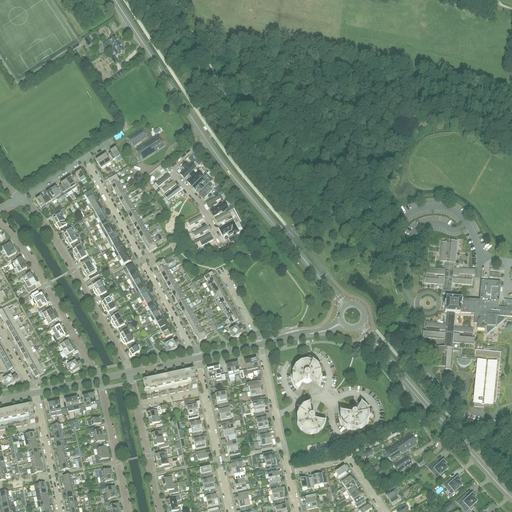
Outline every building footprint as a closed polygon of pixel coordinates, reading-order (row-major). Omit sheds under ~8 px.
[(111,49),(120,43),(115,36),(103,44),(104,45),(104,48),(104,51),(105,53),(111,49)] [(84,40),(88,46),(93,43),(89,37),(84,40)] [(125,51),(120,43),(111,49),(116,57),(125,51)] [(111,59),(115,65),(119,62),(115,56),(111,59)] [(100,59),(91,63),(96,76),(100,74),(100,73),(102,72),(103,73),(108,71),(105,66),(109,64),(107,59),(101,62),(100,59)] [(133,147),(147,137),(142,129),(127,138),(133,147)] [(142,161),(165,146),(158,135),(135,150),(142,161)] [(120,156),(116,149),(111,152),(111,153),(109,155),(109,156),(113,161),(116,159),(117,162),(122,159),(120,156)] [(106,166),(113,161),(109,156),(107,157),(106,155),(101,158),(106,166)] [(106,166),(101,158),(96,161),(101,169),(106,166)] [(205,171),(201,167),(199,170),(203,173),(205,176),(208,179),(211,182),(214,186),(217,183),(213,180),(211,177),(207,174),(208,173),(206,170),(205,171)] [(81,182),(86,179),(81,172),(76,175),(77,177),(74,178),(78,184),(79,186),(81,189),(84,187),(81,182)] [(158,188),(171,179),(168,175),(155,184),(158,188)] [(119,181),(116,176),(109,180),(111,185),(119,181)] [(153,176),(148,180),(152,185),(157,181),(153,176)] [(70,178),(66,181),(72,191),(79,186),(78,184),(74,178),(72,180),(70,178)] [(62,186),(60,188),(63,194),(65,196),(72,191),(66,181),(61,184),(62,186)] [(122,186),(119,181),(111,185),(114,190),(122,186)] [(173,189),(172,187),(174,186),(171,182),(165,186),(165,187),(161,190),(165,195),(173,189)] [(124,190),(122,186),(114,190),(117,195),(124,190)] [(198,195),(203,200),(212,191),(206,186),(198,195)] [(57,190),(56,188),(51,191),(56,198),(57,199),(57,200),(62,197),(60,195),(63,194),(60,188),(57,190)] [(177,195),(180,192),(175,188),(168,196),(174,202),(179,196),(177,195)] [(127,195),(124,190),(117,195),(119,199),(127,195)] [(56,198),(51,191),(46,194),(48,196),(45,198),(48,203),(52,201),(52,202),(57,199),(56,198)] [(94,196),(92,191),(85,195),(87,200),(94,196)] [(130,200),(127,195),(119,199),(122,204),(130,200)] [(97,201),(94,196),(87,200),(90,204),(97,201)] [(46,205),(48,203),(45,198),(42,200),(41,198),(36,201),(41,208),(42,209),(46,206),(46,205)] [(132,204),(130,200),(122,204),(124,209),(132,204)] [(92,210),(100,205),(97,201),(90,204),(88,206),(91,210),(92,210)] [(135,209),(132,204),(124,209),(127,214),(135,209)] [(224,204),(210,212),(213,217),(227,209),(224,204)] [(102,210),(100,205),(92,210),(94,214),(102,210)] [(98,218),(105,215),(102,210),(94,214),(93,215),(96,220),(98,219),(98,218)] [(64,215),(62,211),(52,216),(54,219),(53,219),(54,221),(53,221),(54,225),(55,225),(64,220),(62,217),(64,215)] [(138,215),(136,211),(128,215),(131,220),(138,215)] [(219,228),(225,225),(224,224),(232,220),(228,213),(214,219),(219,228)] [(107,219),(105,215),(98,218),(98,219),(101,223),(107,219)] [(141,220),(138,215),(131,220),(133,224),(141,220)] [(186,224),(189,230),(204,222),(201,217),(186,224)] [(101,229),(110,224),(107,219),(101,223),(98,224),(101,229)] [(66,227),(67,226),(64,220),(55,225),(55,226),(58,229),(59,228),(59,230),(60,229),(62,232),(63,231),(67,229),(66,227)] [(144,225),(141,220),(133,224),(136,229),(144,225)] [(113,229),(110,224),(101,229),(103,234),(113,229)] [(146,230),(144,225),(136,229),(139,234),(146,230)] [(74,236),(72,232),(75,231),(72,226),(67,229),(63,231),(64,234),(65,236),(64,236),(65,240),(65,241),(74,236)] [(193,233),(195,238),(208,233),(207,228),(193,233)] [(115,233),(113,229),(103,234),(106,238),(115,233)] [(149,234),(146,230),(139,234),(141,239),(149,234)] [(118,238),(115,233),(106,238),(109,243),(118,238)] [(152,239),(149,234),(141,239),(144,243),(152,239)] [(199,241),(202,247),(213,241),(210,235),(199,241)] [(81,242),(79,238),(76,239),(74,236),(65,241),(68,244),(69,244),(70,245),(72,248),(78,244),(78,245),(81,242)] [(114,246),(121,242),(118,238),(109,243),(106,245),(109,249),(111,247),(111,248),(112,247),(113,246),(114,246)] [(154,244),(152,239),(144,243),(147,248),(154,244)] [(472,278),(472,276),(474,276),(475,276),(475,270),(463,269),(459,269),(459,271),(453,270),(454,267),(454,263),(455,263),(454,263),(454,261),(454,257),(455,253),(456,253),(457,241),(451,241),(451,243),(448,243),(448,244),(446,244),(446,243),(441,242),(440,252),(440,255),(441,255),(441,262),(439,261),(439,262),(445,262),(445,269),(445,270),(445,271),(439,270),(436,270),(435,270),(435,269),(423,268),(422,274),(423,274),(425,274),(425,276),(426,276),(425,278),(424,278),(424,284),(424,283),(434,284),(437,285),(438,284),(443,284),(443,285),(443,294),(442,294),(447,295),(447,297),(447,298),(446,298),(447,298),(446,303),(445,303),(445,302),(444,302),(443,303),(444,304),(444,303),(445,303),(445,304),(445,306),(444,306),(444,307),(444,306),(443,306),(443,307),(444,307),(445,307),(446,307),(446,308),(445,311),(445,312),(446,312),(447,312),(447,313),(446,324),(446,325),(438,325),(436,324),(436,323),(427,322),(426,322),(426,328),(427,328),(427,330),(426,330),(425,332),(423,332),(423,338),(428,338),(435,339),(435,338),(438,338),(444,339),(444,340),(444,346),(444,347),(438,347),(439,347),(438,353),(438,356),(437,356),(437,357),(436,366),(441,367),(441,366),(443,366),(443,367),(445,367),(445,369),(451,370),(452,358),(451,358),(452,351),(459,351),(458,359),(458,362),(460,364),(462,366),(465,366),(468,365),(470,363),(470,360),(478,361),(474,394),(474,401),(473,404),(474,404),(474,406),(484,407),(484,405),(492,406),(492,402),(496,403),(501,353),(475,350),(475,356),(461,355),(462,349),(453,348),(452,348),(453,341),(462,341),(462,344),(474,345),(475,339),(473,338),(473,336),(472,336),(472,334),(473,334),(473,329),(462,328),(454,327),(455,313),(460,313),(462,299),(451,298),(451,293),(451,290),(452,284),(471,285),(471,286),(472,280),(471,280),(471,278),(472,278)] [(14,248),(12,245),(11,245),(10,244),(8,245),(7,242),(1,245),(3,248),(2,248),(3,249),(0,251),(2,255),(5,253),(5,254),(14,248)] [(123,247),(121,242),(114,246),(113,246),(112,247),(115,252),(116,251),(123,247)] [(83,252),(80,246),(79,247),(78,245),(78,244),(72,248),(74,250),(73,251),(74,252),(73,253),(74,256),(74,257),(83,252)] [(157,249),(154,244),(147,248),(149,253),(157,249)] [(126,252),(123,247),(116,251),(115,252),(114,252),(117,257),(119,256),(126,252)] [(16,258),(14,255),(16,254),(16,253),(17,252),(14,248),(5,254),(8,259),(6,260),(8,263),(11,261),(16,258)] [(81,264),(87,261),(90,259),(88,256),(86,257),(83,252),(74,257),(77,260),(78,260),(79,261),(80,261),(81,264)] [(121,260),(128,257),(126,252),(119,256),(117,257),(119,262),(121,260)] [(25,263),(23,259),(22,260),(21,258),(19,260),(18,257),(16,258),(11,261),(13,263),(11,264),(14,269),(16,268),(25,263)] [(131,261),(128,257),(121,260),(124,265),(131,261)] [(93,268),(91,265),(93,263),(90,259),(87,261),(81,264),(83,266),(82,267),(83,268),(82,269),(83,273),(93,268)] [(166,265),(164,260),(156,265),(159,270),(166,265)] [(27,273),(26,273),(25,270),(27,269),(26,268),(28,267),(25,263),(16,268),(19,273),(17,275),(18,277),(19,277),(27,273)] [(136,270),(133,265),(126,269),(129,273),(136,270)] [(169,270),(166,265),(159,270),(161,274),(169,270)] [(99,275),(98,272),(95,273),(93,268),(83,273),(83,274),(86,276),(87,276),(88,277),(89,277),(90,280),(99,275)] [(138,274),(136,270),(129,273),(131,278),(138,274)] [(172,275),(169,270),(161,274),(164,279),(172,275)] [(35,278),(32,274),(31,275),(31,274),(28,275),(27,272),(26,273),(27,273),(19,277),(21,280),(23,279),(25,284),(35,278)] [(215,277),(212,273),(204,277),(207,282),(215,277)] [(132,284),(141,279),(138,274),(131,278),(129,279),(132,284)] [(174,279),(172,275),(164,279),(167,284),(174,279)] [(208,288),(217,282),(215,277),(207,282),(205,283),(208,288)] [(511,304),(506,304),(505,308),(498,307),(500,282),(488,281),(488,277),(482,277),(482,280),(481,280),(479,301),(462,299),(460,313),(471,314),(471,315),(474,315),(474,323),(477,324),(477,328),(484,329),(485,329),(485,327),(486,327),(487,334),(495,327),(497,328),(497,326),(505,319),(498,317),(498,316),(511,316),(511,304)] [(28,294),(36,289),(34,285),(36,284),(36,283),(37,282),(35,278),(25,284),(23,285),(28,294)] [(103,287),(101,283),(104,281),(102,278),(92,283),(94,286),(93,286),(94,288),(93,288),(94,292),(94,293),(103,287)] [(144,284),(141,279),(132,284),(134,289),(144,284)] [(177,284),(174,279),(167,284),(169,288),(177,284)] [(210,292),(212,291),(220,287),(217,282),(208,288),(210,292)] [(146,288),(144,284),(134,289),(137,293),(146,288)] [(180,289),(177,284),(169,288),(172,293),(180,289)] [(101,299),(111,294),(109,291),(108,291),(105,286),(103,287),(94,293),(97,296),(98,296),(99,297),(100,297),(101,299)] [(223,292),(220,287),(212,291),(215,296),(223,292)] [(140,298),(149,293),(146,288),(137,293),(139,298),(140,298)] [(182,294),(180,289),(172,293),(174,298),(182,294)] [(37,304),(46,299),(44,295),(43,295),(42,294),(40,295),(38,292),(29,297),(31,301),(32,300),(35,305),(37,304)] [(225,296),(223,292),(215,296),(217,301),(225,296)] [(144,301),(151,298),(149,293),(140,298),(142,303),(144,301)] [(113,304),(109,298),(113,296),(111,294),(101,299),(103,302),(102,303),(103,304),(102,304),(103,308),(103,309),(113,304)] [(185,298),(182,294),(174,298),(177,303),(185,298)] [(228,301),(225,296),(217,301),(215,302),(218,307),(228,301)] [(154,302),(151,298),(144,301),(147,306),(154,302)] [(47,308),(46,306),(48,305),(47,303),(48,303),(46,299),(37,304),(40,309),(38,310),(39,313),(42,312),(47,308)] [(188,305),(186,300),(178,304),(181,309),(188,305)] [(221,311),(223,310),(230,306),(228,301),(218,307),(221,311)] [(115,302),(113,304),(103,309),(104,309),(106,312),(107,312),(108,313),(109,313),(110,316),(116,312),(119,310),(115,302)] [(157,307),(154,302),(147,306),(150,311),(157,307)] [(183,314),(191,309),(193,308),(190,303),(188,305),(181,309),(183,314)] [(233,310),(230,306),(223,310),(225,315),(233,310)] [(0,314),(2,317),(14,310),(13,309),(10,310),(7,307),(0,310),(0,314)] [(159,312),(157,307),(150,311),(152,315),(159,312)] [(55,314),(53,310),(51,311),(51,310),(49,311),(47,308),(42,312),(43,314),(46,320),(55,314)] [(14,318),(12,314),(17,311),(16,309),(14,310),(2,317),(5,323),(14,318)] [(194,314),(191,309),(183,314),(186,318),(194,314)] [(236,315),(233,310),(225,315),(228,319),(236,315)] [(122,320),(118,314),(117,315),(116,312),(110,316),(112,318),(111,319),(112,320),(111,321),(112,325),(122,320)] [(155,320),(162,316),(159,312),(152,315),(150,317),(153,321),(155,320)] [(56,324),(55,321),(57,320),(56,319),(57,318),(55,314),(46,320),(49,325),(50,327),(56,324)] [(196,319),(194,314),(186,318),(189,323),(196,319)] [(236,315),(228,319),(225,321),(228,326),(238,320),(236,315)] [(164,321),(162,316),(155,320),(157,325),(164,321)] [(8,328),(20,321),(19,320),(16,321),(14,318),(5,323),(8,328)] [(199,323),(196,319),(189,323),(191,328),(199,323)] [(125,329),(127,327),(126,325),(125,325),(122,320),(112,325),(113,325),(115,328),(116,328),(117,329),(118,329),(119,332),(125,329)] [(20,329),(18,325),(21,323),(20,321),(8,328),(11,334),(20,329)] [(167,326),(164,321),(157,325),(160,329),(167,326)] [(239,332),(243,330),(242,328),(238,329),(237,327),(232,329),(231,327),(236,325),(234,322),(225,328),(229,331),(231,335),(231,336),(234,339),(235,338),(241,335),(239,332)] [(202,328),(199,323),(191,328),(194,332),(202,328)] [(64,330),(61,326),(60,327),(60,326),(57,327),(56,324),(50,327),(52,330),(54,335),(64,330)] [(170,330),(167,326),(160,329),(163,334),(170,330)] [(128,330),(127,327),(125,329),(119,332),(121,334),(120,335),(121,336),(120,337),(121,341),(131,336),(128,330)] [(204,333),(202,328),(194,332),(197,337),(204,333)] [(14,339),(26,332),(25,330),(22,332),(20,329),(11,334),(14,339)] [(65,340),(63,337),(65,336),(65,335),(66,334),(64,330),(54,335),(52,336),(57,344),(65,340)] [(172,335),(170,330),(163,334),(165,339),(170,336),(172,335)] [(26,340),(24,336),(27,334),(26,332),(14,339),(17,345),(26,340)] [(207,338),(204,333),(197,337),(199,342),(207,338)] [(132,342),(134,342),(131,336),(121,341),(122,342),(124,345),(125,344),(126,346),(127,345),(128,348),(134,345),(132,342)] [(168,343),(167,341),(172,339),(170,336),(165,339),(160,342),(165,345),(167,349),(167,350),(170,353),(171,352),(177,348),(176,345),(179,344),(178,341),(174,343),(173,341),(168,343)] [(20,350),(34,342),(33,340),(28,343),(26,340),(17,345),(20,350)] [(72,346),(70,342),(69,343),(68,341),(66,342),(65,340),(57,344),(59,348),(61,347),(63,351),(72,346)] [(32,351),(30,347),(36,344),(35,342),(34,342),(20,350),(23,356),(32,351)] [(140,352),(137,347),(140,345),(138,342),(134,345),(128,348),(130,351),(129,351),(130,352),(129,353),(130,357),(135,356),(135,355),(140,352)] [(74,356),(72,353),(74,352),(73,350),(75,350),(72,346),(63,351),(66,356),(67,356),(68,359),(74,356)] [(26,361),(39,354),(38,352),(34,354),(32,351),(23,356),(26,361)] [(38,362),(36,358),(40,356),(39,354),(26,361),(29,367),(38,362)] [(78,367),(81,365),(80,362),(77,364),(75,362),(71,364),(69,362),(74,360),(73,357),(63,363),(67,366),(69,370),(69,371),(73,374),(73,373),(79,370),(78,367)] [(0,368),(9,363),(6,358),(0,361),(0,368)] [(258,367),(256,360),(251,361),(253,372),(260,371),(259,367),(258,367)] [(253,372),(251,361),(245,362),(246,370),(243,370),(244,377),(248,376),(248,375),(253,373),(253,372)] [(32,372),(45,365),(44,363),(40,365),(38,362),(29,367),(32,372)] [(321,380),(321,373),(318,368),(313,364),(307,362),(301,364),(295,367),(293,373),(292,379),(295,385),(298,389),(299,389),(298,389),(303,383),(304,384),(305,384),(306,384),(307,384),(308,384),(309,384),(310,383),(311,383),(312,382),(312,381),(318,386),(319,386),(321,380)] [(8,371),(13,369),(9,363),(0,368),(0,370),(1,370),(3,374),(8,371)] [(235,377),(232,365),(231,365),(231,364),(226,365),(228,374),(224,374),(226,381),(229,380),(229,379),(235,378),(235,377)] [(239,371),(238,364),(232,365),(235,377),(240,376),(241,379),(245,378),(244,377),(243,370),(239,371)] [(45,373),(42,369),(46,367),(45,365),(32,372),(36,378),(45,373)] [(222,380),(222,381),(226,381),(224,374),(221,375),(219,368),(213,369),(216,379),(216,381),(222,380)] [(197,388),(193,371),(193,370),(143,381),(146,390),(150,389),(150,391),(191,382),(192,389),(197,388)] [(15,383),(14,380),(17,379),(16,376),(12,378),(11,376),(5,379),(4,377),(10,373),(8,371),(3,374),(1,375),(5,384),(5,385),(8,387),(9,387),(15,383)] [(260,390),(259,385),(258,385),(257,382),(255,382),(247,384),(248,387),(249,387),(250,392),(260,390)] [(227,397),(226,392),(227,392),(226,388),(218,390),(216,391),(216,394),(215,394),(216,399),(227,397)] [(260,395),(262,395),(260,390),(250,392),(251,397),(250,397),(251,401),(261,398),(260,395)] [(91,406),(89,396),(88,396),(87,395),(83,396),(85,405),(82,405),(83,411),(86,411),(86,409),(91,408),(91,406)] [(96,402),(94,395),(89,396),(91,406),(96,404),(97,408),(101,407),(100,401),(96,402)] [(230,405),(229,402),(228,402),(227,397),(216,399),(217,405),(219,404),(219,407),(230,405)] [(264,406),(263,401),(262,401),(261,398),(251,401),(251,404),(253,404),(254,408),(264,406)] [(79,406),(77,399),(71,400),(74,412),(80,411),(80,414),(83,413),(83,411),(82,405),(79,406)] [(74,412),(71,400),(66,401),(67,408),(64,409),(66,415),(69,415),(68,413),(74,412)] [(56,413),(54,404),(53,404),(53,402),(48,403),(50,412),(46,413),(48,421),(52,420),(51,417),(56,415),(56,413)] [(61,410),(60,402),(54,404),(56,413),(56,415),(57,416),(62,415),(62,416),(66,415),(64,409),(61,410)] [(198,410),(197,405),(196,405),(195,402),(190,403),(185,404),(185,407),(186,407),(188,412),(198,410)] [(369,420),(369,414),(366,408),(362,404),(357,402),(356,402),(357,402),(355,409),(354,409),(353,409),(352,410),(351,410),(350,410),(350,411),(349,411),(349,412),(348,412),(348,413),(348,414),(347,414),(347,415),(340,414),(340,413),(340,420),(343,426),(348,430),(354,431),(361,430),(366,426),(369,420)] [(35,422),(31,405),(0,411),(0,423),(29,417),(30,423),(35,422)] [(230,414),(229,409),(230,408),(230,405),(219,407),(220,410),(219,411),(220,416),(230,414)] [(326,423),(326,418),(325,418),(326,418),(318,419),(318,418),(318,417),(317,416),(317,415),(316,415),(316,414),(315,414),(314,413),(313,413),(312,413),(311,412),(310,406),(310,405),(303,408),(299,412),(297,418),(297,424),(300,430),(306,434),(312,435),(318,433),(324,428),(326,423)] [(264,412),(265,411),(264,406),(254,408),(255,413),(253,414),(254,417),(265,415),(264,412)] [(158,413),(159,413),(158,408),(152,409),(152,412),(147,413),(148,416),(149,419),(159,417),(158,413)] [(198,415),(199,415),(198,410),(188,412),(189,417),(187,417),(188,420),(199,418),(198,415)] [(233,421),(232,418),(231,418),(230,414),(220,416),(221,421),(222,421),(223,424),(233,421)] [(268,423),(266,418),(265,418),(265,415),(254,417),(255,420),(256,420),(257,425),(268,423)] [(163,426),(162,420),(159,421),(159,417),(149,419),(150,423),(149,423),(150,426),(155,424),(156,427),(163,426)] [(95,425),(101,424),(100,418),(101,418),(87,421),(88,427),(86,427),(87,430),(89,430),(95,428),(95,425)] [(201,426),(200,421),(199,421),(199,418),(188,420),(189,424),(190,424),(191,428),(201,426)] [(234,430),(233,425),(234,425),(233,421),(223,424),(223,427),(222,427),(223,432),(234,430)] [(267,428),(269,428),(268,423),(257,425),(258,430),(257,430),(258,433),(268,431),(267,428)] [(201,432),(203,431),(201,426),(191,428),(192,433),(191,434),(192,437),(202,435),(201,432)] [(104,436),(103,430),(96,431),(95,428),(89,430),(90,433),(93,432),(94,438),(105,436),(104,435),(104,436)] [(162,434),(166,434),(165,428),(156,430),(157,433),(152,434),(152,437),(153,440),(163,438),(162,434)] [(237,438),(236,435),(235,435),(234,430),(223,432),(224,437),(226,437),(226,440),(237,438)] [(271,439),(270,434),(269,434),(268,431),(258,433),(258,437),(260,436),(261,441),(271,439)] [(35,436),(35,435),(34,433),(24,435),(25,441),(35,439),(34,436),(35,436)] [(413,464),(407,455),(404,457),(402,454),(418,444),(411,433),(387,448),(384,444),(381,446),(386,454),(385,455),(387,458),(388,457),(391,461),(394,459),(396,462),(393,464),(398,473),(413,464)] [(205,443),(204,437),(203,438),(202,435),(192,437),(192,440),(194,440),(195,445),(205,443)] [(99,446),(98,443),(105,441),(104,436),(105,436),(94,438),(95,443),(92,444),(93,447),(99,446)] [(169,447),(168,441),(164,442),(163,438),(153,440),(154,444),(154,447),(158,446),(159,449),(169,447)] [(237,446),(236,442),(237,441),(237,438),(226,440),(227,443),(226,443),(227,449),(237,446)] [(271,444),(272,444),(271,439),(261,441),(262,446),(261,446),(261,450),(272,448),(271,444)] [(205,448),(206,448),(205,443),(195,445),(196,450),(194,450),(195,453),(206,451),(205,448)] [(108,453),(106,447),(100,449),(99,446),(93,447),(92,447),(92,451),(97,450),(98,455),(108,453)] [(240,455),(239,451),(238,451),(237,446),(227,449),(228,454),(229,454),(230,457),(240,455)] [(168,459),(167,455),(171,455),(170,449),(160,451),(160,454),(156,455),(157,458),(158,461),(168,459)] [(373,454),(370,449),(363,454),(366,459),(373,454)] [(209,459),(207,454),(206,454),(206,451),(195,453),(196,457),(194,457),(195,462),(209,459)] [(102,460),(109,459),(108,453),(98,455),(95,456),(91,457),(93,465),(103,463),(102,460)] [(276,461),(275,456),(273,456),(273,453),(260,455),(261,459),(264,458),(265,463),(276,461)] [(72,463),(70,457),(68,458),(59,460),(60,462),(59,462),(60,465),(72,463)] [(172,468),(171,462),(170,459),(168,459),(158,461),(159,465),(158,465),(159,468),(164,466),(165,469),(172,468)] [(242,468),(241,463),(242,463),(241,459),(231,462),(232,465),(230,465),(232,470),(242,468)] [(443,473),(448,469),(445,465),(446,464),(443,461),(439,464),(435,460),(426,465),(429,468),(434,475),(437,472),(441,477),(444,474),(443,473)] [(276,466),(277,466),(276,461),(265,463),(266,468),(265,468),(266,471),(276,469),(276,466)] [(73,467),(72,463),(60,465),(60,466),(61,468),(62,471),(71,469),(72,469),(72,468),(73,467)] [(42,472),(42,470),(42,467),(42,466),(33,468),(30,469),(31,475),(42,472)] [(210,473),(211,472),(210,467),(200,469),(201,474),(200,475),(201,478),(211,476),(210,473)] [(348,475),(346,472),(347,472),(344,467),(335,473),(338,477),(337,478),(339,481),(348,475)] [(103,477),(113,475),(112,475),(111,469),(104,471),(104,468),(96,470),(96,473),(99,472),(100,478),(103,477)] [(245,476),(244,473),(243,473),(242,468),(232,470),(233,475),(234,475),(234,478),(245,476)] [(279,477),(278,472),(277,472),(276,469),(266,471),(267,475),(268,475),(269,479),(279,477)] [(327,477),(326,478),(325,475),(327,474),(325,470),(321,471),(321,474),(317,475),(319,486),(324,485),(324,486),(327,485),(329,485),(327,477)] [(172,480),(175,480),(173,474),(166,476),(167,479),(162,480),(162,483),(163,486),(173,484),(172,480)] [(113,475),(103,477),(104,483),(99,484),(99,487),(100,487),(107,485),(107,482),(114,481),(112,475),(113,475)] [(319,486),(317,475),(311,477),(312,478),(309,478),(311,489),(314,488),(314,487),(319,486)] [(353,481),(350,477),(349,478),(348,475),(339,481),(341,483),(342,483),(344,487),(353,481)] [(214,484),(213,479),(212,479),(211,476),(201,478),(201,481),(202,481),(203,486),(214,484)] [(235,487),(245,484),(244,480),(246,479),(245,476),(234,478),(235,481),(234,482),(235,487)] [(279,483),(280,482),(279,477),(269,479),(270,484),(269,485),(270,488),(280,486),(279,483)] [(451,489),(455,494),(459,491),(458,489),(462,485),(459,482),(461,481),(458,477),(452,482),(449,479),(443,484),(449,491),(451,489)] [(311,489),(309,478),(306,479),(305,478),(300,479),(302,489),(307,488),(307,489),(311,489)] [(357,489),(355,486),(356,486),(353,481),(344,487),(347,491),(346,492),(348,495),(357,489)] [(47,489),(46,486),(45,486),(45,483),(34,486),(35,491),(47,489)] [(179,493),(178,487),(174,488),(173,484),(163,486),(164,490),(164,493),(168,492),(169,495),(179,493)] [(214,489),(215,489),(214,484),(203,486),(205,491),(203,491),(204,494),(214,492),(214,489)] [(248,492),(248,489),(247,489),(245,484),(235,487),(236,492),(237,492),(238,495),(248,492)] [(116,492),(115,487),(108,488),(107,485),(100,487),(99,487),(100,490),(105,489),(106,495),(117,492),(116,492)] [(283,494),(282,488),(281,489),(280,486),(270,488),(270,491),(271,491),(272,496),(283,494)] [(398,496),(396,493),(398,492),(395,487),(390,490),(391,492),(386,496),(387,498),(388,498),(390,501),(398,496)] [(47,495),(46,492),(47,492),(47,489),(35,491),(36,497),(47,495)] [(362,496),(359,491),(358,492),(357,489),(348,495),(350,498),(351,497),(353,501),(362,496)] [(111,500),(117,498),(116,493),(117,493),(117,492),(106,495),(103,495),(105,504),(111,503),(111,500)] [(217,500),(216,495),(215,495),(214,492),(204,494),(205,498),(206,498),(207,502),(217,500)] [(249,501),(248,496),(249,496),(248,492),(238,495),(239,498),(237,498),(239,503),(249,501)] [(283,502),(283,499),(284,499),(283,494),(272,496),(270,496),(271,501),(272,501),(273,504),(283,502)] [(474,507),(473,506),(477,502),(474,498),(475,497),(472,494),(466,499),(464,496),(457,502),(466,511),(469,509),(471,510),(474,507)] [(181,501),(180,495),(170,497),(170,500),(166,501),(167,504),(168,507),(177,505),(177,501),(181,501)] [(318,497),(316,498),(316,495),(312,496),(309,496),(305,497),(306,500),(305,500),(306,506),(316,503),(320,503),(318,497)] [(366,503),(364,501),(365,500),(362,496),(353,501),(356,505),(355,506),(357,509),(366,503)] [(400,505),(405,502),(402,497),(400,498),(398,496),(390,501),(391,504),(393,506),(398,503),(400,505)] [(49,506),(49,503),(49,500),(38,502),(37,502),(38,508),(41,507),(49,506)] [(217,506),(219,505),(217,500),(207,502),(208,507),(207,507),(208,511),(218,509),(217,506)] [(252,509),(251,505),(250,506),(249,501),(239,503),(240,508),(241,508),(242,511),(252,509)] [(277,511),(286,510),(285,505),(284,505),(283,502),(273,504),(274,508),(275,507),(275,511),(277,511)] [(120,510),(119,504),(112,506),(111,503),(105,504),(106,507),(109,506),(110,511),(121,510),(120,510)] [(315,511),(319,511),(319,508),(317,508),(316,503),(306,506),(307,511),(308,510),(308,511),(315,511)] [(367,511),(371,510),(368,505),(367,506),(366,503),(357,509),(359,511),(360,511),(367,511)]
